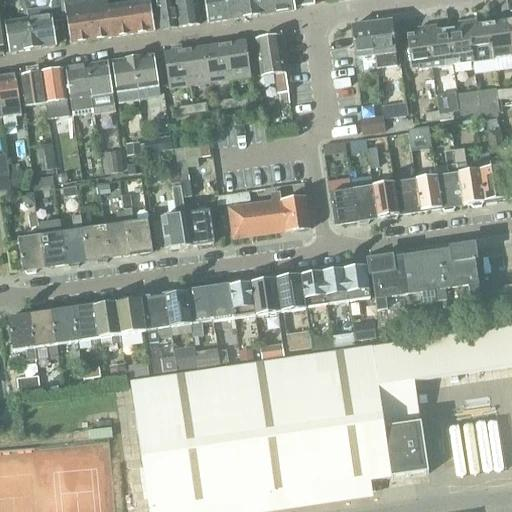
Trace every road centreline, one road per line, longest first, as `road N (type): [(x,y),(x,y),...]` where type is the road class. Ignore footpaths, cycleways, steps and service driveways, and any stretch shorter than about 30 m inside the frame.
road 1 (residential): [(2,299),(326,252)]
road 2 (residential): [(0,67),(313,17)]
road 3 (residential): [(313,17),(327,111),(307,147),(326,252)]
road 4 (residential): [(326,252),(511,223)]
